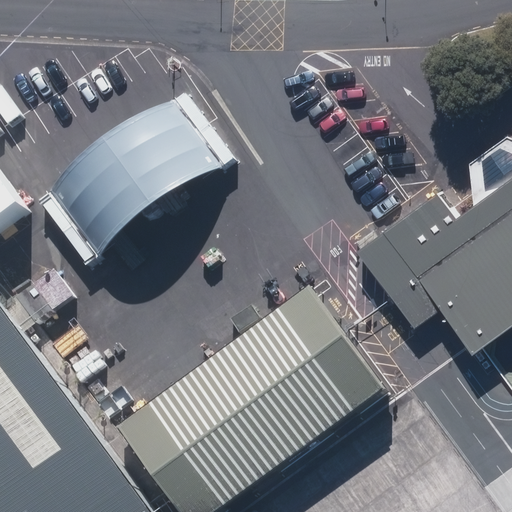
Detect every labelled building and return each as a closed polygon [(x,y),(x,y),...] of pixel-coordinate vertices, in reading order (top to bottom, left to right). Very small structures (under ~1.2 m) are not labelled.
[(453,304),(488,350),(511,332),(511,136),(479,160),(483,205),(468,216),(449,191),(371,248),(426,324),(453,304)] [(0,511),(175,511),(0,279),(0,216),(16,205),(0,181),(0,511)] [(26,299),(45,324),(82,297),(63,271),(26,299)] [(136,429),(196,511),(234,511),(399,392),(349,324),(326,291),(136,429)] [(75,353),(85,365),(96,357),(86,345),(75,353)]
